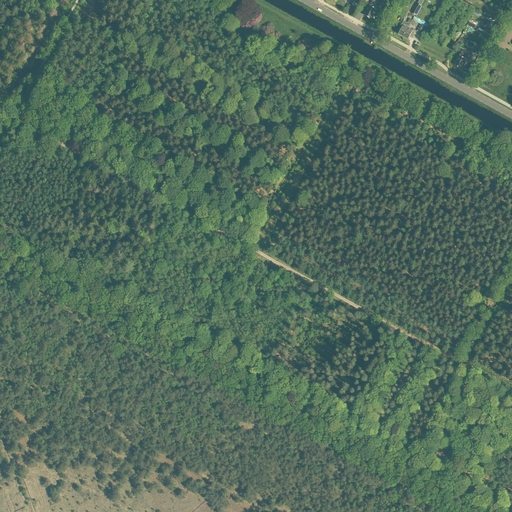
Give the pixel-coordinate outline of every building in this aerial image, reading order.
[(375,14),(377,10),(372,8),(375,2),(373,0),(369,6),(367,10),(369,10),(365,16),(370,19),(373,13),(375,14)] [(417,3),(412,13),(416,16),(422,6),(417,3)] [(472,18),(469,25),(476,28),(479,22),(472,18)] [(403,37),(408,28),(410,24),(408,23),(407,23),(403,21),(401,25),(398,30),(401,31),(399,34),(403,37)] [(420,25),(417,31),(421,34),(422,33),(424,34),(427,29),(427,28),(424,27),(420,25)] [(408,28),(403,37),(408,40),(410,36),(412,37),(415,32),(414,32),(415,31),(413,30),(413,31),(408,28)] [(477,55),(480,49),(475,46),(472,53),(477,55)] [(463,64),(469,54),(462,50),(459,56),(457,61),(458,61),(455,66),(459,68),(462,64),(463,64)]
